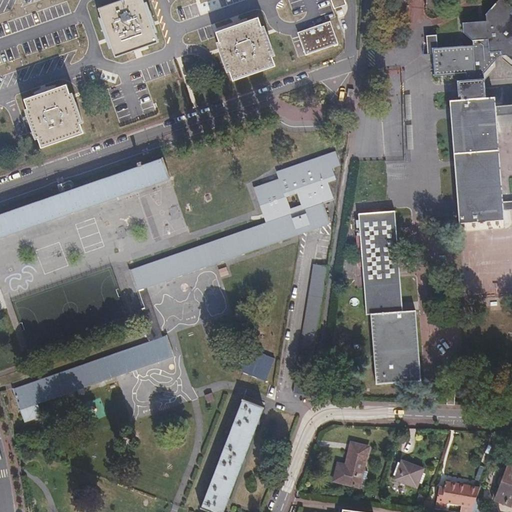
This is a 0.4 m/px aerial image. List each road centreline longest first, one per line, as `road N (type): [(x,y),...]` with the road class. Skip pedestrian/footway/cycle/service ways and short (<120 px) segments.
road 1 (residential): [(511,418),(330,413),(316,419),(279,511)]
road 2 (residential): [(0,186),(262,95)]
road 3 (residential): [(262,95),(347,66),(333,110),(299,122)]
